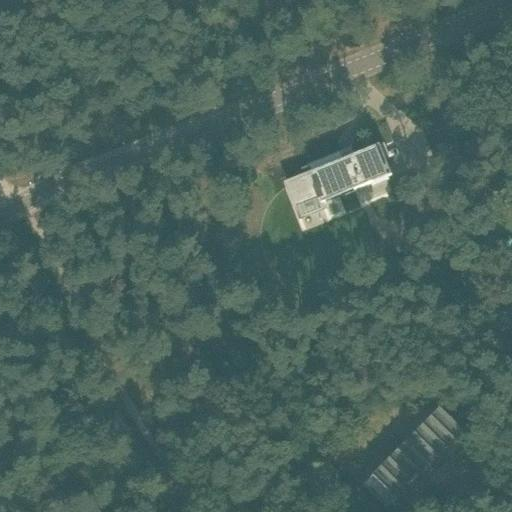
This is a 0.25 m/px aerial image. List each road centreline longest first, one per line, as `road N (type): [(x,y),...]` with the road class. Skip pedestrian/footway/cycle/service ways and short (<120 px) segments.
road 1 (unclassified): [(0,216),(291,86),(511,2)]
road 2 (track): [(6,212),(195,511)]
